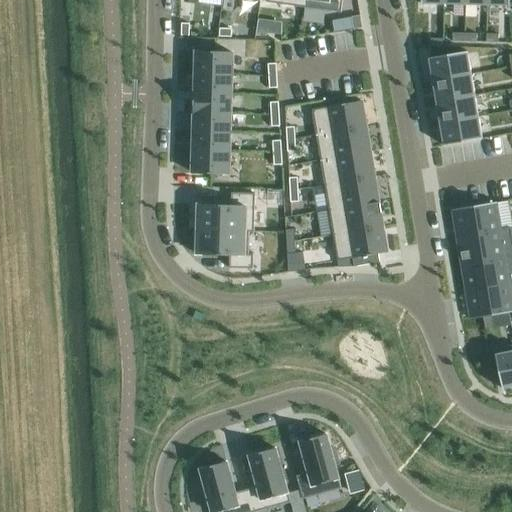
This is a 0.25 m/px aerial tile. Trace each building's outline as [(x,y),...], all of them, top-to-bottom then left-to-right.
[(304,0),(304,8),(341,13),(342,0),(304,0)] [(362,28),(360,16),(351,18),(353,30),(362,28)] [(189,24),(181,24),(181,36),(189,36),(189,24)] [(219,37),(231,37),(231,29),(219,29),(219,37)] [(452,33),(452,42),(464,42),(464,33),(452,33)] [(464,33),(464,42),(476,42),(477,34),(464,33)] [(486,34),(486,42),(498,43),(498,34),(486,34)] [(431,39),(431,47),(443,47),(443,39),(431,39)] [(196,52),(196,74),(231,75),(232,53),(196,52)] [(468,52),(428,58),(432,81),(471,74),(468,52)] [(276,64),(268,64),(269,76),(277,76),(276,64)] [(194,92),(194,93),(231,94),(231,75),(196,74),(195,92),(194,92)] [(471,74),(432,81),(435,102),(475,95),(471,74)] [(277,76),(269,76),(269,88),(277,88),(277,76)] [(194,93),(193,113),(230,114),(231,94),(194,93)] [(475,95),(435,102),(439,123),(478,116),(475,95)] [(362,101),(312,110),(316,136),(367,127),(362,101)] [(278,102),(270,103),(271,115),(279,114),(278,102)] [(193,113),(193,114),(195,114),(194,132),(230,133),(230,114),(193,113)] [(279,114),(271,115),(272,127),(280,126),(279,114)] [(478,116),(439,123),(443,145),(482,139),(478,116)] [(294,127),(286,128),(287,140),(295,139),(294,127)] [(367,127),(316,136),(320,160),(371,152),(367,127)] [(194,132),(194,151),(229,152),(230,133),(194,132)] [(295,139),(287,140),(288,152),(296,151),(295,139)] [(281,141),(272,141),(273,153),(281,153),(281,141)] [(194,151),(193,174),(228,175),(229,152),(194,151)] [(371,152),(320,160),(325,185),(375,177),(371,152)] [(281,153),(273,153),(274,165),(282,165),(281,153)] [(375,177),(325,185),(329,210),(379,202),(375,177)] [(297,178),(289,178),(290,190),(298,190),(297,178)] [(298,190),(290,190),(291,202),(299,202),(298,190)] [(198,205),(198,230),(254,231),(255,194),(231,193),(231,206),(198,205)] [(379,202),(329,210),(333,235),(383,227),(379,202)] [(497,202),(452,210),(456,238),(511,229),(511,228),(501,229),(497,202)] [(383,227),(333,235),(337,261),(388,252),(383,227)] [(511,236),(511,229),(456,238),(461,265),(511,256),(511,236)] [(198,230),(197,255),(229,256),(229,268),(253,269),(253,255),(249,255),(249,232),(254,233),(254,231),(198,230)] [(294,230),(286,230),(286,242),(295,242),(294,230)] [(295,242),(286,242),(287,254),(295,254),(295,242)] [(295,254),(287,254),(288,272),(306,270),(303,253),(295,254)] [(511,256),(461,265),(465,291),(511,283),(511,256)] [(511,283),(465,291),(470,319),(483,317),(491,316),(511,312),(511,283)] [(491,316),(483,317),(485,329),(493,328),(491,316)] [(511,345),(494,349),(503,389),(511,387),(511,345)] [(308,473),(296,476),(303,499),(341,488),(335,465),(339,463),(335,448),(330,449),(326,434),(300,442),(308,473)] [(258,487),(246,490),(252,511),(255,511),(290,502),(276,448),(249,456),(258,487)] [(227,462),(200,469),(211,511),(252,511),(246,490),(235,493),(227,462)] [(359,470),(347,473),(352,492),(364,489),(359,470)]
